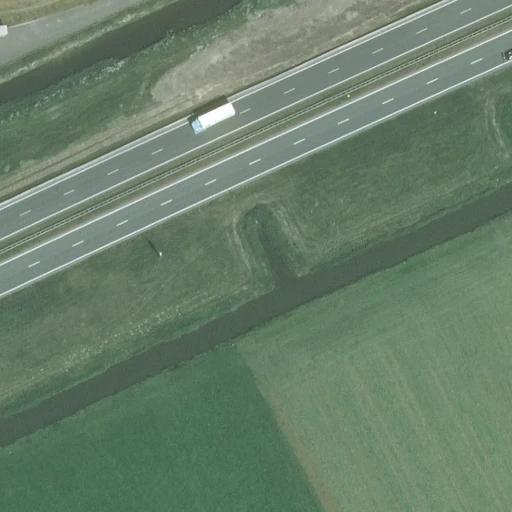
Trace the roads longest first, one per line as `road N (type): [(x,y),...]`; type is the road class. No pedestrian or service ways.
road 1 (trunk): [(0,281),(511,45)]
road 2 (trunk): [(492,0),(0,225)]
road 3 (track): [(0,45),(126,0)]
